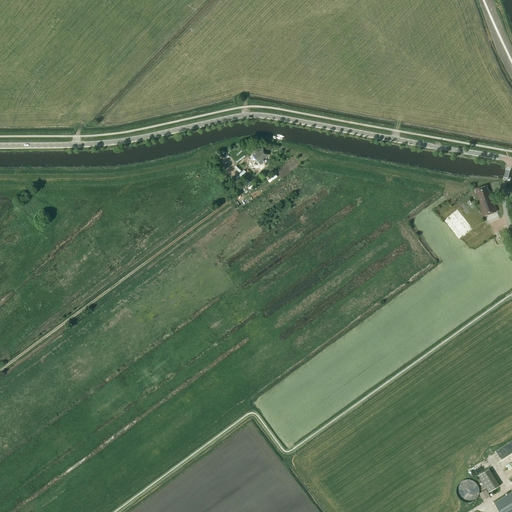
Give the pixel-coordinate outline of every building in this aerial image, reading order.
[(254,154),(254,153),(243,162),(251,172),(262,162),(264,160),(263,159),(268,155),(262,148),(258,152),(258,151),(254,154)] [(497,211),(490,191),(489,191),(487,185),(476,189),(485,215),(497,211)] [(445,219),(459,240),(474,230),(460,209),(445,219)] [(489,468),(478,476),(488,492),(500,485),(489,468)] [(472,491),(463,491),(463,499),(476,499),(476,487),(472,487),(472,491)] [(484,500),(490,496),(486,489),(480,493),(484,500)] [(511,511),(511,492),(506,496),(495,503),(500,511),(511,511)]
